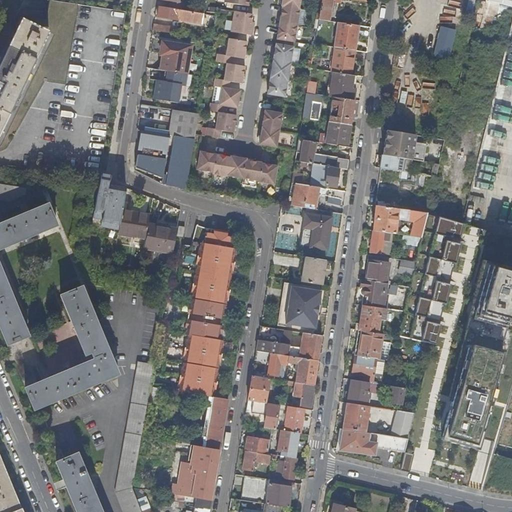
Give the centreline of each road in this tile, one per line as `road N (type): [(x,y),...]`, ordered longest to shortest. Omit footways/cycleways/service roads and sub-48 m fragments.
road 1 (residential): [(221,511),(267,235),(258,217),(133,180),(126,169),(151,0)]
road 2 (residential): [(318,464),(378,34),(391,0)]
road 3 (residential): [(474,235),(414,487)]
road 4 (unknown): [(473,501),(511,360)]
road 5 (residential): [(47,511),(0,399)]
